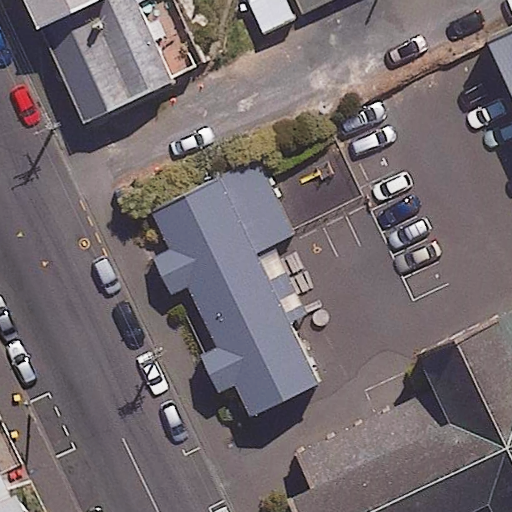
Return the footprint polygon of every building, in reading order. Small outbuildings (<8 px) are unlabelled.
[(81,0),(26,0),(36,21),(81,0)] [(181,37),(157,49),(135,3),(141,0),(94,0),(84,5),(92,21),(49,41),(85,117),(194,65),(181,37)] [(254,0),(267,27),(323,0),(254,0)] [(257,164),(207,187),(304,390),(353,366),(257,164)] [(511,511),(511,313),(428,354),(457,415),(299,490),(309,511),(488,511),(501,506),(503,511),(511,511)] [(50,511),(0,406),(0,511),(50,511)]
